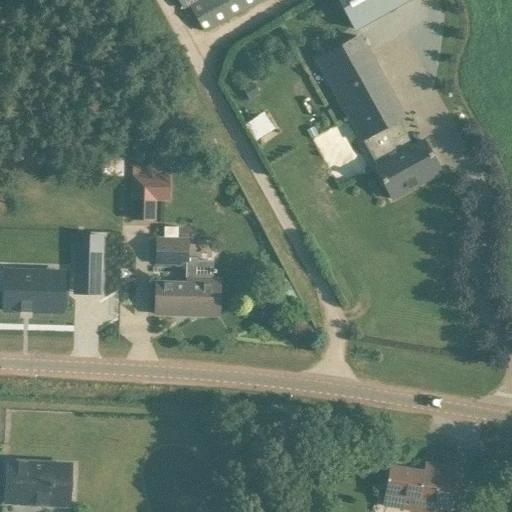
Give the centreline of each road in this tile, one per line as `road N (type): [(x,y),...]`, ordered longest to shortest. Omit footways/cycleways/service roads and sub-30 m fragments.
road 1 (tertiary): [(511,416),(0,366)]
road 2 (unknown): [(511,384),(463,283),(466,208),(458,166),(374,11)]
